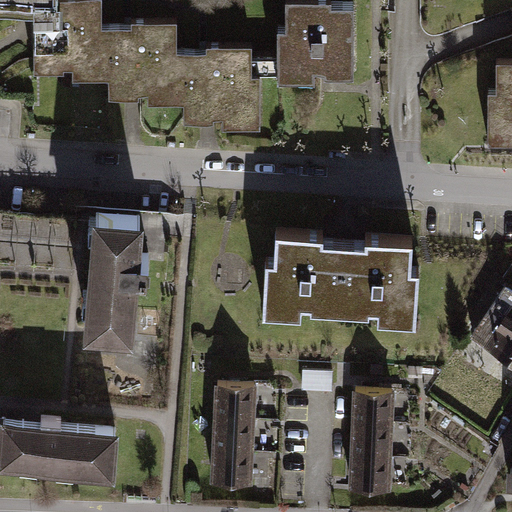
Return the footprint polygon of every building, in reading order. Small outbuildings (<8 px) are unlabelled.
[(0,0),(0,6),(35,6),(35,67),(66,67),(66,63),(74,63),(74,74),(110,74),(110,93),(141,92),(141,88),(150,88),(150,98),(186,98),(186,116),(216,116),(216,111),(224,111),(224,124),(264,123),(264,68),(255,68),(255,39),(208,39),(208,44),(180,44),(180,14),(132,14),(132,20),(104,20),(103,0),(0,0)] [(289,0),(290,20),(280,20),(281,74),(318,74),(318,63),(328,63),(328,67),(358,67),(357,0),(289,0)] [(486,86),(486,140),(511,139),(511,55),(495,55),(495,86),(486,86)] [(149,204),(98,199),(88,322),(138,327),(144,265),(152,266),(154,247),(145,246),(149,204)] [(327,227),(281,224),(279,254),(268,253),(264,306),(305,309),(305,299),(314,300),(314,304),(373,308),(374,304),(383,304),(382,313),(422,316),(426,262),(417,261),(419,232),(371,229),(371,238),(327,235),(327,227)] [(511,260),(501,278),(504,280),(469,332),(511,360),(511,260)] [(334,369),(304,368),(303,388),(333,389),(334,369)] [(259,380),(216,378),(212,479),(255,481),(259,380)] [(393,387),(351,386),(347,485),(389,487),(393,387)] [(122,421),(3,411),(3,417),(1,442),(0,452),(0,461),(118,471),(122,421)]
